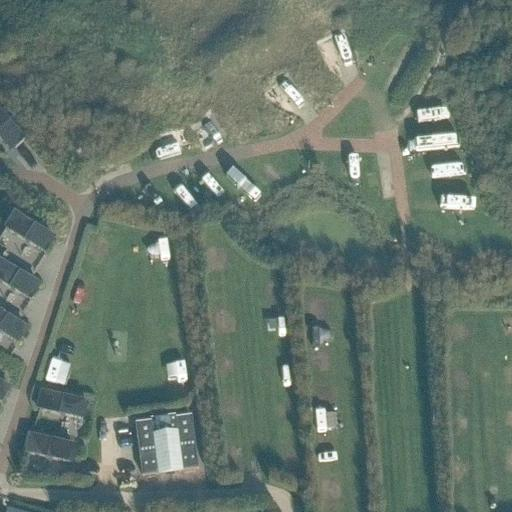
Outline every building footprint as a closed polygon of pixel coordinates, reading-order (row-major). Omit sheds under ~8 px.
[(28,139),(0,107),(0,134),(15,151),(28,139)] [(59,236),(19,211),(7,229),(49,254),(59,236)] [(47,283),(3,259),(0,262),(0,280),(37,302),(47,283)] [(33,329),(0,307),(0,330),(24,346),(33,329)] [(15,389),(0,379),(0,402),(6,406),(15,389)] [(92,399),(42,389),(38,410),(89,421),(92,399)] [(151,424),(135,426),(142,477),(158,475),(158,472),(181,469),(181,472),(197,470),(190,419),(174,421),(174,418),(151,421),(151,424)] [(82,447),(30,434),(26,451),(78,465),(82,447)]
